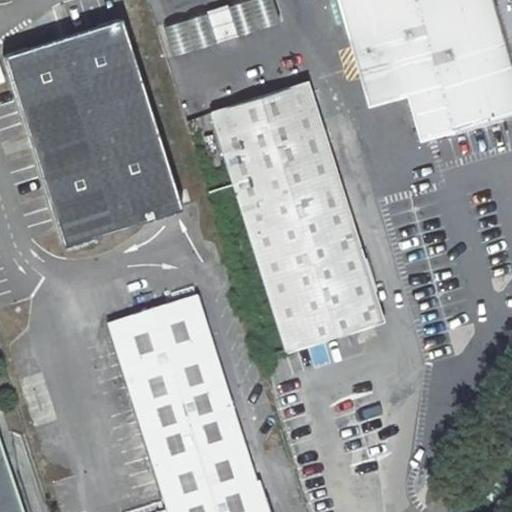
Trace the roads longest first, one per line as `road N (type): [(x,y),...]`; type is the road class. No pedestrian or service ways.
road 1 (unknown): [(283,511),(209,274),(194,263),(152,264),(37,306),(0,187)]
road 2 (unknown): [(369,191),(511,160)]
